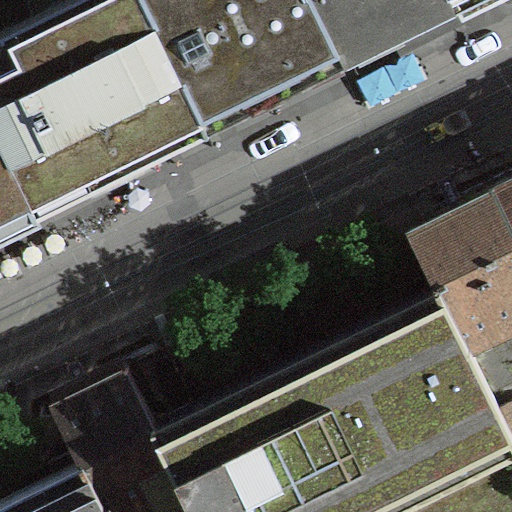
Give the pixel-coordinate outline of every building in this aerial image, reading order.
[(0,138),(36,210),(208,126),(145,0),(27,0),(27,3),(31,12),(0,27),(0,138)] [(145,0),(208,126),(346,59),(316,0),(145,0)] [(316,0),(346,59),(455,6),(452,0),(316,0)] [(0,227),(36,210),(0,138),(0,227)] [(511,178),(493,187),(511,225),(511,178)] [(511,432),(511,336),(504,326),(511,322),(511,225),(493,187),(410,228),(437,282),(511,432)] [(511,511),(511,432),(437,282),(152,421),(197,511),(511,511)] [(54,402),(81,455),(109,511),(197,511),(152,421),(125,367),(54,402)] [(0,495),(0,511),(109,511),(81,455),(0,495)]
